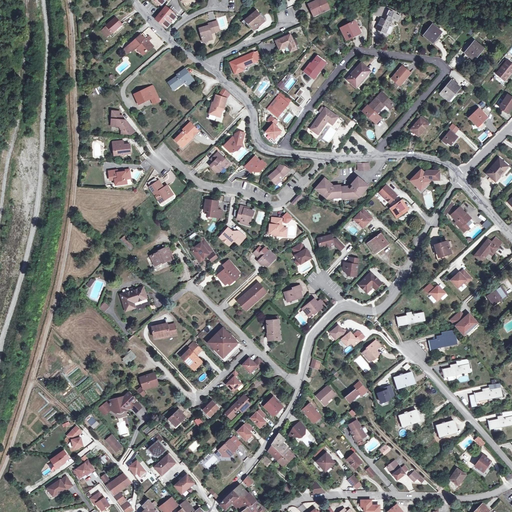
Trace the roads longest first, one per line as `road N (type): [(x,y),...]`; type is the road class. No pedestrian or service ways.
road 1 (track): [(0,473),(52,311),(73,200),(69,0)]
road 2 (track): [(0,351),(37,204),(43,0)]
road 3 (residential): [(377,153),(446,70),(435,59),(351,50),(276,152)]
road 4 (track): [(25,0),(20,110),(0,211)]
road 5 (residential): [(323,157),(274,204),(193,182),(159,151)]
road 6 (residential): [(342,306),(383,305),(456,175)]
road 7 (residential): [(273,511),(302,497),(444,497)]
road 8 (residential): [(511,466),(403,344)]
road 9 (residential): [(213,511),(261,452),(300,382)]
